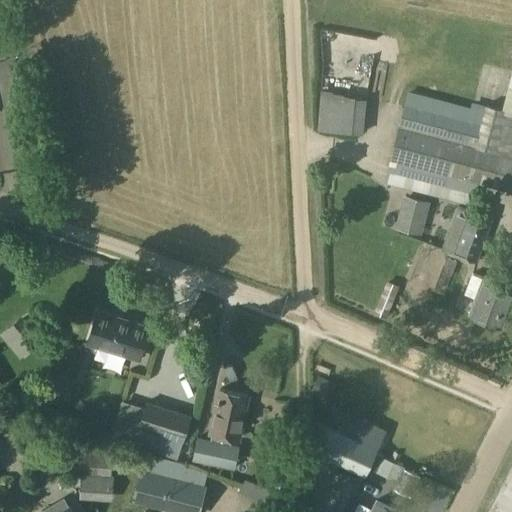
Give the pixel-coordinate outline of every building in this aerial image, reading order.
[(400,127),(384,181),(472,204),(478,182),(511,190),(511,77),(504,108),(488,104),(487,106),(472,102),(470,108),(412,94),(408,108),(403,127),(400,127)] [(331,91),(321,90),(317,131),(362,134),(365,100),(331,91)] [(458,208),(445,245),(450,247),(448,251),(477,262),(487,233),(486,233),(491,219),(458,208)] [(446,257),(434,291),(445,295),(458,261),(446,257)] [(472,273),(464,293),(475,297),(469,312),(501,325),(511,297),(511,286),(483,276),(482,277),(472,273)] [(31,310),(2,334),(23,360),(52,336),(31,310)] [(100,312),(91,343),(138,357),(147,326),(100,312)] [(68,373),(38,382),(46,406),(75,398),(68,373)] [(333,381),(317,374),(311,389),(327,396),(333,381)] [(221,390),(213,431),(233,435),(239,436),(247,396),(221,390)] [(150,402),(142,428),(185,442),(194,416),(150,402)] [(329,425),(316,451),(366,474),(378,448),(329,425)] [(201,436),(195,459),(234,466),(239,444),(231,443),(233,435),(213,431),(210,438),(201,436)] [(32,446),(30,469),(112,474),(114,452),(32,446)] [(273,448),(269,468),(283,470),(287,451),(273,448)] [(383,457),(376,472),(399,482),(400,483),(406,469),(407,468),(383,457)] [(165,508),(173,475),(141,467),(133,500),(165,508)] [(400,483),(399,482),(395,490),(412,498),(422,477),(406,469),(400,483)] [(197,511),(204,482),(173,475),(165,508),(182,511),(197,511)] [(316,511),(316,478),(298,478),(299,511),(316,511)] [(395,511),(397,509),(377,499),(370,511),(395,511)] [(66,511),(60,501),(40,511),(66,511)]
